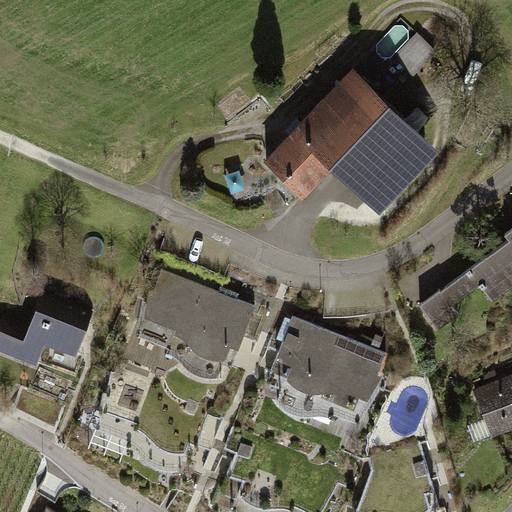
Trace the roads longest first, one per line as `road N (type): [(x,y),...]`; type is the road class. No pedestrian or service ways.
road 1 (residential): [(49,159),(293,265),(326,271),(399,256),(511,173)]
road 2 (residential): [(45,444),(145,511)]
